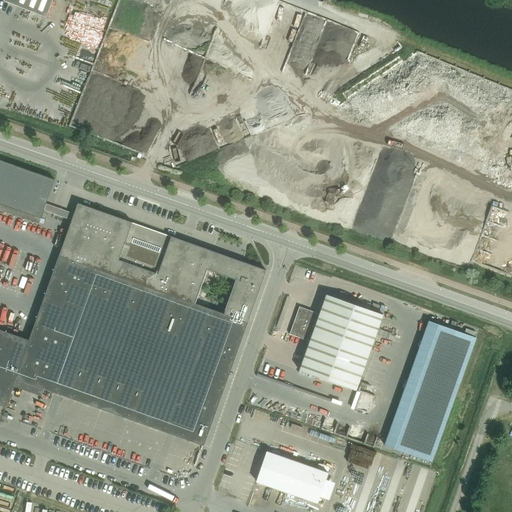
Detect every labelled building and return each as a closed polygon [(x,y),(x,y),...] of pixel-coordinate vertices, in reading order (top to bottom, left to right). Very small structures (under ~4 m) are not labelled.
[(4,0),(4,1),(46,18),(53,0),(4,0)] [(157,44),(160,44),(163,23),(164,16),(167,12),(171,12),(170,19),(175,19),(176,15),(177,13),(178,7),(171,4),(172,0),(171,3),(169,11),(165,10),(159,7),(158,16),(155,16),(152,21),(152,24),(149,30),(148,36),(140,35),(157,44)] [(0,160),(0,203),(41,218),(55,180),(0,160)] [(0,404),(6,407),(5,407),(6,407),(16,379),(203,445),(202,446),(204,446),(266,271),(242,262),(242,264),(233,261),(234,261),(222,256),(221,257),(222,257),(219,263),(211,260),(214,252),(78,204),(59,256),(56,266),(53,275),(52,275),(39,313),(36,322),(29,341),(20,337),(20,338),(0,330),(0,404)] [(383,315),(327,295),(320,314),(299,307),(290,335),(310,342),(300,370),(356,391),(383,315)] [(441,462),(480,335),(432,320),(393,447),(441,462)] [(317,503),(328,473),(267,452),(257,482),(317,503)]
